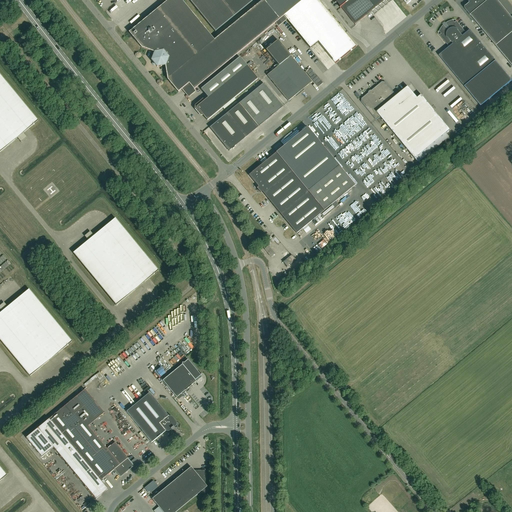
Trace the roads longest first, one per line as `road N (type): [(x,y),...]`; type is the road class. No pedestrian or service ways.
road 1 (tertiary): [(434,511),(276,320),(262,265),(237,264)]
road 2 (unclassified): [(227,173),(437,0)]
road 3 (tertiary): [(182,207),(18,0)]
road 4 (unclassified): [(251,511),(237,264)]
road 5 (tertiary): [(236,427),(229,307),(206,243),(182,207)]
road 6 (unclassified): [(86,0),(227,173)]
road 7 (unclassified): [(110,511),(199,433),(236,427)]
road 8 (unknown): [(142,363),(100,397),(150,473)]
